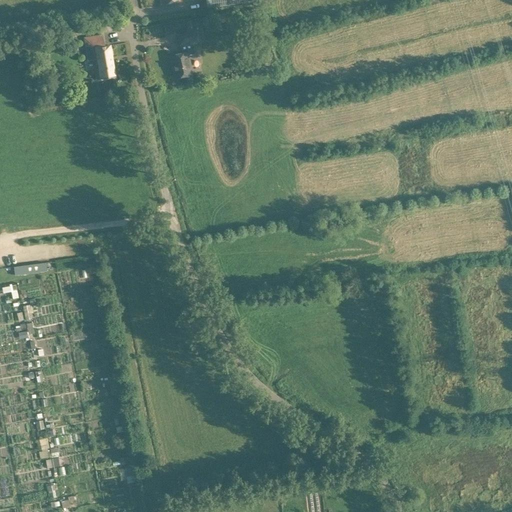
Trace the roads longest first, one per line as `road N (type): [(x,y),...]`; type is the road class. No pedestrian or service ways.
road 1 (unclassified): [(405,511),(384,478),(259,382),(209,322),(169,215),(128,0)]
road 2 (track): [(169,215),(2,236),(0,252)]
